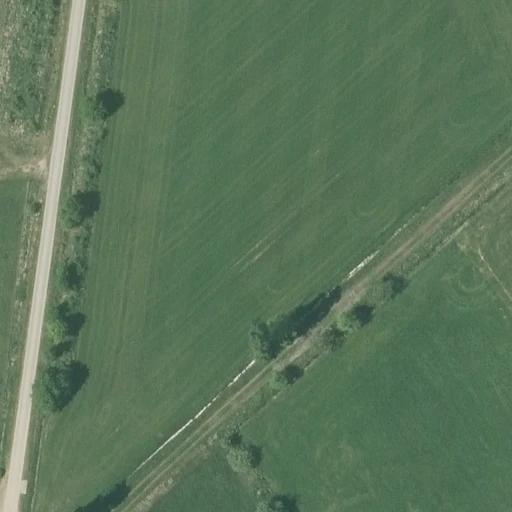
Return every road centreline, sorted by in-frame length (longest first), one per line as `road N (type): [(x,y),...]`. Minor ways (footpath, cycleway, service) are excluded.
road 1 (track): [(116,511),(511,152)]
road 2 (unclassified): [(11,511),(79,0)]
